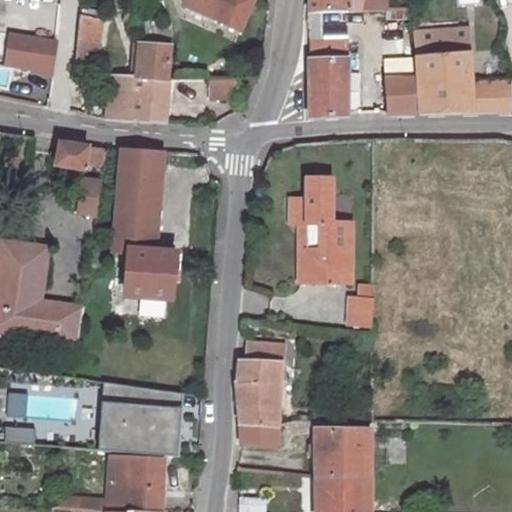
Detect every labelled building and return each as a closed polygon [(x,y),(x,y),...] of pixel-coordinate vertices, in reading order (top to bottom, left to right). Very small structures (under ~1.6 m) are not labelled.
[(192,0),(189,12),(249,28),(256,0),(192,0)] [(307,0),(307,13),(372,10),(371,0),(307,0)] [(392,0),(371,0),(372,10),(392,9),(392,0)] [(408,0),(392,0),(392,9),(409,9),(408,0)] [(99,44),(102,10),(89,9),(87,17),(82,17),(79,41),(99,44)] [(139,42),(171,44),(172,24),(141,22),(139,42)] [(334,34),(346,34),(346,22),(334,22),(334,34)] [(419,112),(511,107),(511,86),(469,86),(466,27),(415,30),(419,112)] [(8,41),(6,66),(53,71),(56,38),(34,36),(33,44),(8,41)] [(309,117),(346,115),(346,40),(307,41),(309,117)] [(99,44),(79,41),(77,60),(97,62),(99,44)] [(136,77),(168,79),(171,44),(139,42),(136,77)] [(97,62),(77,60),(76,73),(96,75),(97,62)] [(197,66),(175,65),(174,79),(196,79),(197,66)] [(390,80),(413,79),(412,68),(390,69),(390,80)] [(168,79),(136,77),(111,75),(107,118),(165,122),(168,79)] [(239,79),(209,79),(209,98),(241,98),(239,79)] [(386,113),(414,112),(413,79),(390,80),(384,80),(386,113)] [(56,165),(84,171),(86,163),(89,147),(61,143),(56,165)] [(97,165),(100,149),(89,147),(86,163),(97,165)] [(118,190),(158,194),(161,152),(122,150),(118,190)] [(331,282),(350,282),(350,223),(331,223),(332,179),(308,180),(307,199),(290,198),(289,222),(298,223),(298,233),(307,234),(307,267),(331,268),(331,282)] [(102,216),(104,182),(83,181),(82,215),(102,216)] [(118,190),(113,249),(129,250),(153,252),(158,194),(118,190)] [(297,282),(331,282),(331,268),(307,267),(307,234),(298,233),(297,282)] [(47,248),(2,242),(0,252),(0,348),(4,349),(9,346),(11,335),(79,345),(84,307),(40,302),(47,248)] [(129,250),(125,294),(169,299),(173,253),(153,252),(129,250)] [(371,327),(372,284),(358,284),(357,298),(348,298),(346,324),(371,327)] [(236,382),(240,424),(276,427),(276,425),(279,382),(255,380),(256,364),(280,366),(281,346),(248,343),(246,364),(238,363),(237,381),(236,382)] [(255,380),(279,382),(280,366),(256,364),(255,380)] [(171,393),(105,384),(104,402),(100,401),(97,450),(112,451),(175,456),(178,409),(170,408),(171,393)] [(304,433),(309,420),(294,420),(284,423),(292,433),(304,433)] [(242,443),(274,446),(276,427),(240,424),(242,443)] [(30,429),(1,427),(0,438),(0,442),(29,444),(30,429)] [(314,474),(369,478),(368,430),(314,430),(314,474)] [(111,462),(107,499),(59,495),(57,507),(107,511),(125,511),(159,511),(163,459),(112,457),(112,451),(97,450),(79,449),(78,459),(111,462)] [(368,511),(369,478),(314,474),(314,511),(368,511)] [(241,511),(265,511),(265,497),(241,497),(241,511)]
